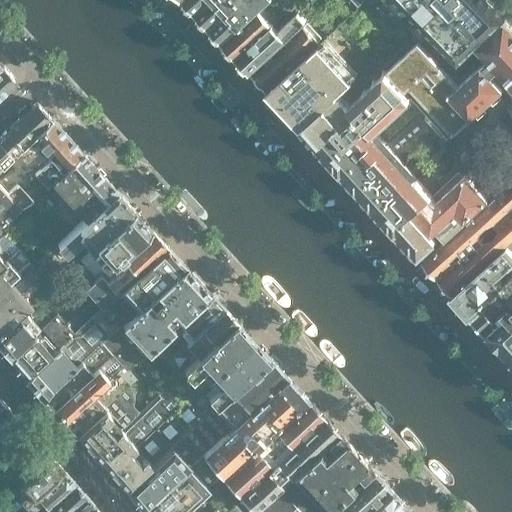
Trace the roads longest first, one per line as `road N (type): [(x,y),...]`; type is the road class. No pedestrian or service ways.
road 1 (residential): [(0,36),(438,511)]
road 2 (residential): [(511,392),(156,0)]
